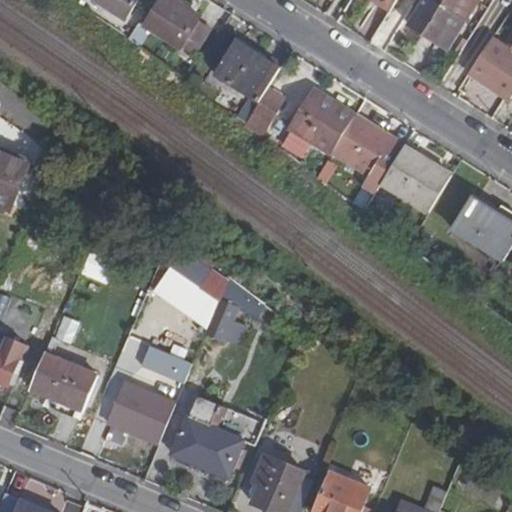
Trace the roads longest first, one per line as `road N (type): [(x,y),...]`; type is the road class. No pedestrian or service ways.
road 1 (residential): [(511,162),(259,0)]
road 2 (residential): [(167,511),(0,441)]
